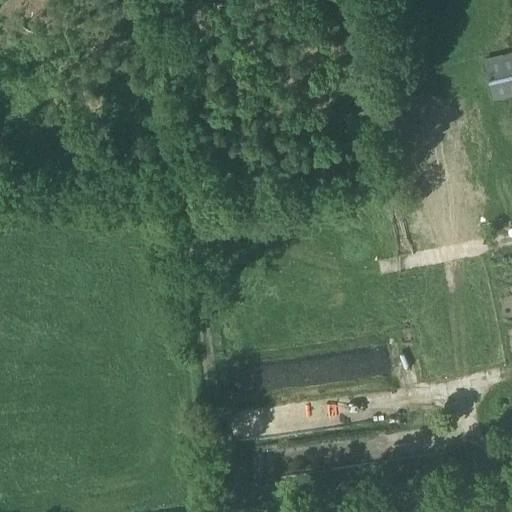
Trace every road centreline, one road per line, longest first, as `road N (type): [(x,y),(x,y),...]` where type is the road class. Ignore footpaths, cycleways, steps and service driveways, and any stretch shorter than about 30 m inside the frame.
road 1 (track): [(223,511),(172,196),(0,169)]
road 2 (track): [(511,480),(309,511)]
